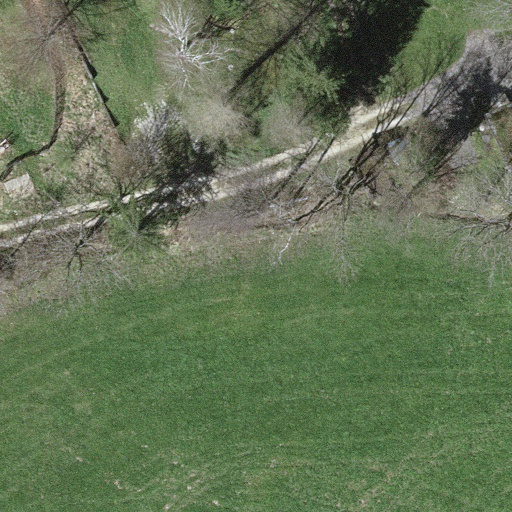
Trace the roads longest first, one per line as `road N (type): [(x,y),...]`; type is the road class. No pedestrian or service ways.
road 1 (track): [(0,234),(229,182),(500,67)]
road 2 (track): [(340,0),(369,128)]
